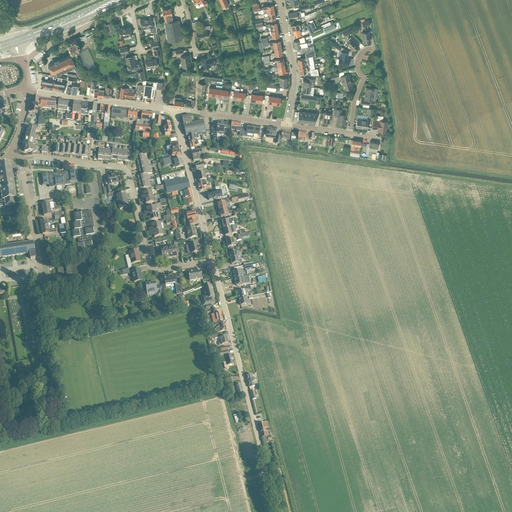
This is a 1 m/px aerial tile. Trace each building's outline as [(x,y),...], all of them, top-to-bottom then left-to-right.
[(218,0),(223,8),(229,5),(226,0),(218,0)] [(268,6),(262,7),(264,14),(267,13),(274,11),(273,5),(268,6)] [(173,21),(172,15),(171,8),(163,10),(164,17),(164,16),(165,22),(168,42),(182,39),(179,20),(173,21)] [(268,17),(264,18),(265,20),(271,19),(276,18),(274,11),(267,13),(268,17)] [(302,17),(301,11),(296,12),(288,13),(289,19),(294,18),(297,18),(302,17)] [(147,18),(140,19),(142,29),(152,27),(153,32),(157,31),(156,26),(155,21),(152,22),(151,17),(150,17),(151,18),(147,19),(147,18)] [(115,28),(112,22),(105,25),(108,31),(115,28)] [(278,29),(276,22),(266,24),(266,27),(267,27),(268,31),(271,30),(271,31),(278,29)] [(314,32),(321,29),(331,24),(330,22),(313,29),(314,32)] [(293,36),(298,35),(302,35),(301,31),(303,31),(311,27),(309,23),(308,24),(308,25),(303,28),(301,29),(292,31),(293,36)] [(327,32),(336,28),(334,24),(325,28),(327,32)] [(197,39),(208,37),(207,30),(211,29),(210,25),(203,26),(203,30),(196,31),(197,35),(196,35),(196,38),(197,38),(197,39)] [(132,35),(130,27),(123,29),(123,28),(119,29),(120,38),(132,35)] [(369,31),(368,28),(365,29),(365,32),(362,32),(362,36),(361,37),(361,38),(362,39),(363,39),(364,42),(370,41),(369,31)] [(268,38),(274,37),(279,36),(278,29),(271,31),(271,35),(268,36),(268,38)] [(71,54),(76,52),(81,50),(77,41),(82,39),(81,36),(66,43),(71,54)] [(305,42),(304,37),(299,39),(299,40),(294,41),(295,49),(300,48),(308,46),(307,41),(305,42)] [(352,38),(350,37),(347,39),(349,41),(347,43),(349,46),(349,47),(350,48),(352,48),(354,50),(359,45),(352,38)] [(281,47),(280,40),(269,42),(270,45),(271,49),(274,49),(274,48),(281,47)] [(155,56),(161,55),(160,47),(153,49),(155,56)] [(272,56),(278,55),(282,54),(281,47),(274,48),(274,49),(275,52),(271,53),(272,56)] [(347,59),(347,53),(342,52),(341,58),(339,57),(338,65),(348,67),(349,59),(347,59)] [(57,74),(76,66),(71,55),(48,65),(51,72),(53,71),(54,74),(57,73),(57,74)] [(183,67),(190,66),(189,55),(181,57),(183,67)] [(134,62),(133,56),(125,57),(128,71),(139,69),(138,61),(134,62)] [(216,64),(215,57),(209,58),(209,57),(201,58),(202,67),(211,66),(210,65),(216,64)] [(297,59),(299,67),(310,64),(309,57),(306,58),(305,58),(297,59)] [(158,66),(156,58),(150,60),(150,59),(145,60),(147,68),(148,69),(149,69),(150,69),(151,68),(151,67),(158,66)] [(285,65),(283,58),(273,60),(273,63),(277,62),(278,66),(285,65)] [(300,74),(309,72),(310,71),(311,75),(319,75),(318,68),(311,69),(310,64),(299,67),(300,74)] [(275,74),(281,73),(286,72),(285,65),(278,66),(278,71),(275,71),(275,74)] [(344,89),(353,87),(349,74),(340,77),(341,80),(340,81),(340,82),(340,83),(341,84),(343,84),(344,89)] [(303,80),(302,85),(310,86),(314,87),(314,82),(315,78),(315,75),(310,75),(310,77),(307,77),(306,80),(303,80)] [(208,84),(208,82),(209,76),(205,76),(205,81),(203,81),(202,83),(198,82),(197,87),(199,87),(198,93),(204,94),(205,84),(208,84)] [(71,84),(71,83),(71,80),(68,80),(68,82),(67,87),(66,92),(71,93),(76,94),(78,86),(73,85),(71,84)] [(137,89),(136,94),(143,95),(143,97),(152,98),(152,93),(153,89),(156,89),(156,88),(157,83),(153,82),(153,86),(145,85),(138,84),(137,89)] [(111,97),(112,92),(111,92),(112,87),(107,86),(107,83),(105,83),(103,97),(111,97)] [(302,85),(302,91),(304,91),(303,94),(309,95),(310,95),(311,95),(311,92),(310,92),(310,86),(302,85)] [(119,97),(125,98),(125,96),(133,97),(135,89),(121,87),(121,88),(120,97),(119,97)] [(376,94),(377,93),(377,89),(376,89),(366,87),(364,99),(373,100),(374,93),(376,94)] [(98,97),(99,89),(91,88),(91,93),(94,93),(94,96),(98,97)] [(40,108),(41,98),(33,97),(32,106),(30,106),(28,112),(37,113),(38,107),(40,108)] [(183,106),(184,102),(184,101),(181,100),(181,98),(175,97),(174,105),(183,106)] [(55,109),(56,105),(56,100),(41,98),(40,108),(55,109)] [(6,110),(9,109),(6,99),(0,101),(0,102),(0,110),(1,114),(3,113),(4,115),(7,114),(6,110)] [(71,102),(59,100),(58,105),(58,106),(58,109),(67,111),(67,107),(70,108),(71,102)] [(194,108),(194,100),(192,100),(191,103),(185,103),(184,107),(194,108)] [(71,102),(70,108),(73,108),(72,111),(72,113),(76,114),(76,116),(80,116),(81,115),(82,103),(71,102)] [(87,109),(88,104),(82,103),(81,115),(89,116),(89,112),(89,111),(87,111),(87,109)] [(89,111),(89,112),(92,113),(92,116),(94,116),(93,122),(94,122),(96,122),(97,113),(96,113),(97,105),(90,104),(89,111)] [(104,120),(105,115),(106,106),(98,105),(97,112),(98,112),(98,113),(102,114),(101,120),(104,120)] [(138,112),(138,111),(112,107),(111,116),(132,119),(132,121),(136,122),(138,112)] [(331,112),(331,109),(328,109),(328,112),(324,111),(322,121),(330,122),(331,112)] [(346,125),(344,124),(346,115),(341,114),(342,110),(335,109),(334,115),(338,115),(337,123),(346,125)] [(306,122),(307,112),(299,111),(297,121),(306,122)] [(142,113),(138,112),(136,122),(135,130),(143,132),(143,137),(149,138),(152,114),(142,113),(142,112),(142,113)] [(315,123),(316,113),(307,112),(306,122),(315,123)] [(192,123),(190,114),(181,116),(186,136),(188,136),(201,133),(201,135),(202,136),(206,135),(206,132),(204,125),(203,120),(192,123)] [(367,128),(368,123),(368,120),(357,118),(356,127),(361,128),(361,127),(367,128)] [(387,122),(379,120),(379,121),(374,121),(373,121),(372,128),(376,128),(378,128),(378,130),(386,131),(387,126),(387,122)] [(240,132),(240,128),(241,123),(232,121),(230,130),(236,131),(240,132)] [(165,127),(163,127),(165,135),(165,137),(170,136),(170,133),(169,131),(172,130),(171,127),(172,127),(171,125),(170,125),(170,122),(164,124),(165,127)] [(226,134),(227,129),(228,124),(218,122),(216,132),(221,133),(221,134),(222,135),(223,135),(224,135),(224,134),(226,134)] [(38,129),(39,126),(31,124),(30,127),(28,127),(27,132),(35,134),(37,129),(38,129)] [(243,129),(242,137),(246,137),(253,138),(254,134),(259,135),(260,127),(247,125),(247,129),(243,129)] [(88,126),(87,134),(95,135),(96,126),(92,126),(92,127),(91,127),(91,126),(88,126)] [(282,136),(281,139),(287,140),(289,140),(290,138),(290,133),(287,132),(285,132),(282,131),(282,136)] [(308,140),(308,136),(305,136),(306,133),(299,131),(298,138),(297,141),(300,142),(301,141),(302,139),(308,140)] [(189,143),(194,142),(196,141),(196,139),(199,139),(198,138),(198,136),(201,135),(201,133),(188,136),(189,143)] [(359,153),(360,146),(361,141),(352,139),(350,152),(359,153)] [(178,146),(177,142),(170,144),(171,149),(172,152),(170,152),(172,157),(176,156),(176,157),(181,155),(179,146),(178,146)] [(369,149),(368,154),(372,155),(372,153),(376,153),(376,151),(377,148),(377,143),(370,142),(369,147),(368,149),(369,149)] [(111,159),(112,149),(112,150),(105,150),(104,160),(111,160),(111,159)] [(194,161),(198,160),(203,159),(200,150),(196,151),(191,153),(194,161)] [(138,162),(147,160),(145,154),(136,156),(138,162)] [(183,167),(181,159),(174,161),(171,162),(172,166),(175,165),(176,169),(183,167)] [(139,169),(148,167),(147,160),(138,162),(139,169)] [(203,164),(202,162),(198,163),(198,165),(195,166),(196,172),(204,170),(203,166),(207,166),(206,163),(203,164)] [(12,173),(11,168),(12,168),(12,164),(0,165),(0,208),(15,207),(14,200),(16,199),(13,176),(14,175),(16,177),(19,177),(20,175),(20,172),(18,171),(16,171),(14,173),(12,173)] [(138,176),(147,174),(150,174),(148,167),(139,169),(141,175),(138,176)] [(205,175),(209,174),(207,169),(204,170),(196,172),(197,174),(197,175),(199,181),(199,182),(206,180),(205,175)] [(47,174),(41,175),(41,177),(42,186),(49,185),(49,186),(49,187),(51,187),(52,187),(65,185),(70,184),(70,182),(76,181),(75,170),(69,170),(68,171),(68,172),(60,173),(59,171),(56,171),(56,173),(52,174),(47,175),(47,174)] [(109,185),(115,183),(120,182),(118,174),(107,176),(108,181),(109,185)] [(139,183),(148,180),(147,174),(138,176),(139,183)] [(172,182),(165,184),(167,194),(171,193),(176,192),(185,190),(190,188),(187,178),(180,180),(179,178),(175,179),(171,180),(172,182)] [(141,189),(145,188),(150,187),(148,180),(139,183),(141,189)] [(206,186),(205,181),(197,183),(199,191),(210,188),(209,185),(206,186)] [(222,197),(221,191),(220,191),(219,187),(215,188),(216,192),(207,194),(209,200),(222,197)] [(192,198),(190,190),(183,192),(181,192),(180,193),(181,196),(182,196),(183,196),(184,200),(188,199),(189,204),(194,203),(192,198)] [(141,199),(153,197),(151,191),(143,193),(144,196),(141,197),(141,199)] [(127,201),(125,194),(121,195),(117,196),(117,199),(116,199),(116,201),(118,201),(118,203),(127,201)] [(124,209),(128,208),(127,201),(118,203),(120,210),(124,209)] [(219,210),(226,208),(230,208),(229,201),(217,203),(219,210)] [(157,213),(155,207),(147,209),(147,212),(145,213),(145,212),(144,212),(145,216),(157,213)] [(227,212),(226,208),(219,210),(221,217),(231,215),(230,212),(227,212)] [(91,211),(87,211),(73,213),(75,223),(73,223),(74,231),(72,231),(73,239),(78,238),(79,243),(76,244),(78,252),(93,249),(92,241),(90,242),(89,236),(95,235),(91,211)] [(186,213),(188,221),(189,226),(197,224),(196,218),(195,215),(195,214),(195,212),(194,212),(194,211),(186,213)] [(158,219),(157,213),(145,216),(146,219),(149,218),(150,221),(158,219)] [(226,220),(222,222),(223,229),(234,226),(233,222),(232,219),(226,220)] [(41,228),(48,227),(48,224),(50,223),(49,220),(40,221),(41,228)] [(161,229),(160,223),(152,225),(152,228),(150,229),(149,229),(150,232),(161,229)] [(48,227),(41,228),(43,235),(47,234),(51,233),(54,233),(53,229),(52,229),(52,226),(48,227)] [(188,239),(192,238),(197,237),(194,226),(186,229),(188,239)] [(225,236),(230,235),(236,233),(235,231),(236,230),(237,229),(236,226),(234,226),(223,229),(225,236)] [(163,236),(161,229),(150,232),(151,235),(154,234),(154,238),(163,236)] [(228,247),(233,246),(236,245),(234,239),(226,241),(228,247)] [(179,253),(178,243),(177,241),(173,241),(174,247),(168,248),(169,258),(176,257),(175,251),(178,250),(179,253)] [(36,258),(33,242),(0,246),(0,258),(0,260),(5,260),(5,257),(30,254),(31,259),(36,258)] [(197,247),(196,243),(189,245),(192,254),(198,252),(198,251),(201,251),(200,246),(197,247)] [(162,259),(169,258),(168,248),(161,249),(162,259)] [(130,260),(126,261),(128,269),(132,268),(131,264),(132,264),(135,263),(140,262),(139,257),(138,254),(139,254),(138,250),(133,251),(129,252),(130,260)] [(230,259),(238,257),(237,254),(240,253),(239,250),(233,251),(234,252),(229,253),(230,259)] [(60,280),(59,280),(60,285),(90,280),(87,263),(57,268),(58,273),(59,273),(60,280)] [(235,271),(233,271),(235,278),(244,276),(243,269),(244,269),(244,270),(253,268),(253,269),(255,268),(256,267),(255,264),(234,268),(235,271)] [(134,282),(137,281),(142,280),(139,269),(131,271),(134,282)] [(189,281),(202,279),(200,270),(188,272),(189,281)] [(165,285),(172,284),(176,284),(175,275),(164,277),(165,285)] [(236,286),(241,285),(246,284),(245,280),(244,276),(235,278),(236,286)] [(156,287),(155,283),(146,285),(147,290),(147,294),(156,292),(157,294),(163,293),(162,286),(156,287)] [(189,290),(183,293),(184,295),(193,291),(202,288),(201,285),(192,289),(189,290)] [(205,296),(201,297),(203,306),(206,306),(211,305),(215,303),(214,298),(215,298),(212,285),(207,287),(203,287),(205,296)] [(239,299),(246,297),(248,296),(247,289),(237,291),(239,299)] [(246,300),(246,297),(239,299),(240,306),(250,304),(249,300),(246,300)] [(213,323),(218,322),(222,320),(220,312),(211,315),(213,323)] [(213,324),(208,325),(209,329),(214,328),(213,326),(215,326),(217,325),(217,328),(216,328),(217,332),(217,333),(220,332),(225,331),(223,321),(218,322),(213,323),(213,324)] [(222,345),(223,345),(228,343),(226,336),(220,338),(221,342),(218,343),(219,345),(222,345)] [(222,352),(218,353),(219,357),(225,355),(225,357),(222,358),(223,363),(225,368),(226,369),(229,368),(230,367),(229,366),(233,365),(231,355),(228,356),(228,354),(227,351),(222,352)] [(249,388),(254,387),(254,386),(251,374),(246,376),(249,388)] [(243,393),(241,385),(230,387),(232,393),(233,394),(237,392),(237,394),(243,393)] [(262,438),(267,437),(267,436),(265,429),(269,428),(267,422),(259,424),(262,438)]
